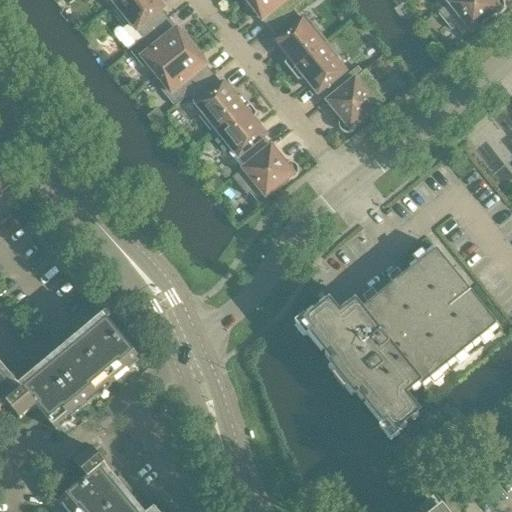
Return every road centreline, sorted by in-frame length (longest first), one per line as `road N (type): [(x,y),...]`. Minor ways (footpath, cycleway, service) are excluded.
road 1 (tertiary): [(188,340),(0,107)]
road 2 (residential): [(345,187),(194,0)]
road 3 (residential): [(188,340),(246,303),(310,215),(345,187)]
road 4 (residential): [(345,187),(511,58)]
road 5 (tertiary): [(250,511),(188,340)]
